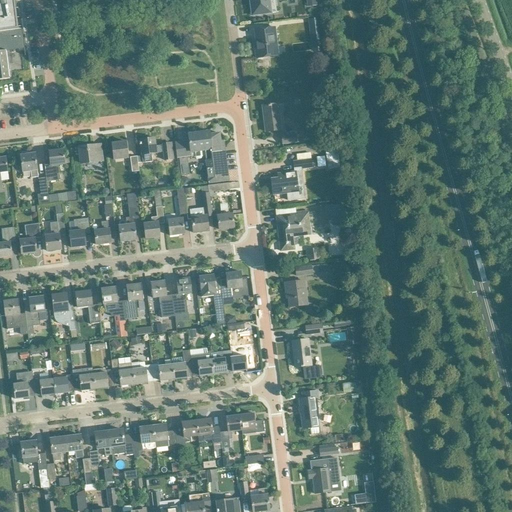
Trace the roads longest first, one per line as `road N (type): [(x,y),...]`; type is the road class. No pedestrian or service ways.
road 1 (primary): [(511,401),(403,0)]
road 2 (residential): [(0,424),(273,387)]
road 3 (residential): [(0,279),(255,249)]
road 4 (residential): [(54,128),(237,107)]
road 5 (residential): [(255,249),(237,107)]
road 6 (residential): [(273,387),(255,249)]
road 7 (residential): [(288,511),(273,387)]
